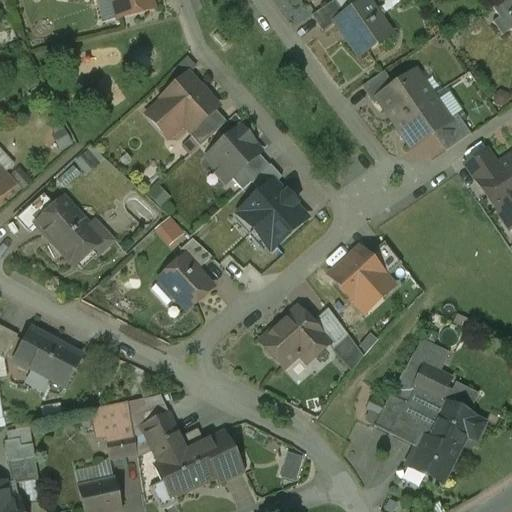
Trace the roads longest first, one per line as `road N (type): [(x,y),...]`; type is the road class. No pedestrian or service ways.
road 1 (residential): [(182,0),(198,45),(351,225)]
road 2 (residential): [(351,225),(261,305),(237,309),(187,373)]
road 3 (residential): [(259,0),(391,180)]
road 4 (residential): [(0,282),(187,373)]
road 5 (residential): [(187,373),(288,426),(344,489)]
